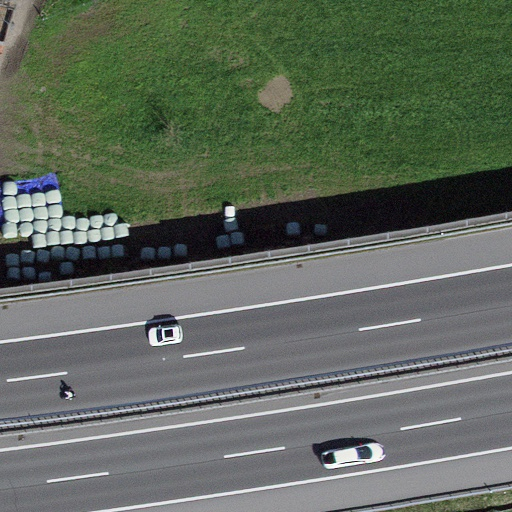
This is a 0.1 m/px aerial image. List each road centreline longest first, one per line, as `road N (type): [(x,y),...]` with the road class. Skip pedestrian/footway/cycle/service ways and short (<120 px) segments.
road 1 (motorway): [(0,489),(511,412)]
road 2 (motorway): [(511,303),(0,379)]
